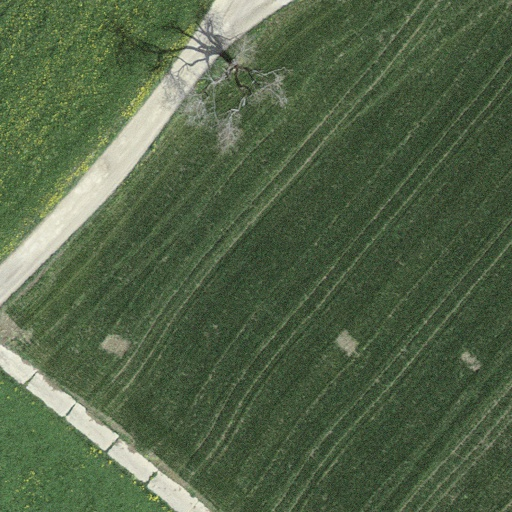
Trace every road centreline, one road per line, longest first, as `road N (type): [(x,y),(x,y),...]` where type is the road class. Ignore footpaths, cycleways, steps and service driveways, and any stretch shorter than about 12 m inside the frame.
road 1 (unclassified): [(0,283),(113,165),(211,40)]
road 2 (track): [(197,511),(0,354)]
